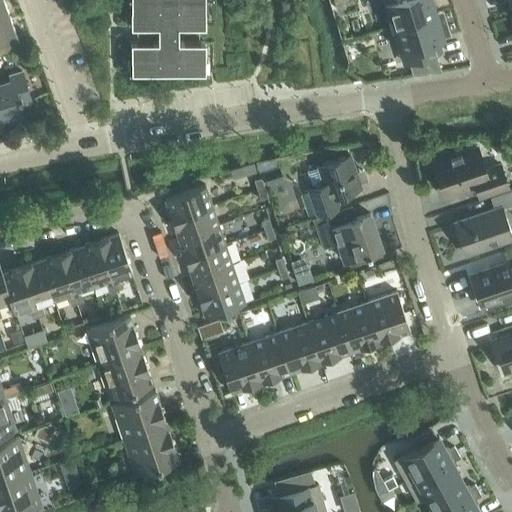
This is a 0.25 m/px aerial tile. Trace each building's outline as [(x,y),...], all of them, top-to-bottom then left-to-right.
[(3,0),(0,0),(0,21),(10,18),(3,0)] [(130,0),(130,27),(158,27),(158,42),(131,42),(131,71),(128,71),(128,72),(208,72),(208,71),(205,71),(205,42),(178,42),(178,26),(205,26),(204,0),(130,0)] [(384,0),(393,26),(435,13),(430,0),(384,0)] [(435,13),(393,26),(404,63),(422,57),(435,53),(438,52),(435,40),(442,37),(435,13)] [(10,18),(0,21),(0,44),(17,39),(10,18)] [(435,53),(422,57),(426,72),(440,70),(435,53)] [(0,115),(2,114),(3,117),(21,112),(19,104),(30,100),(22,72),(9,75),(11,81),(0,84),(0,115)] [(451,160),(434,166),(444,194),(478,182),(483,195),(507,187),(500,164),(485,169),(478,148),(450,157),(451,160)] [(324,183),(309,189),(317,215),(340,207),(336,196),(361,187),(350,155),(318,166),(324,183)] [(267,183),(282,178),(279,167),(263,172),(267,183)] [(254,180),(257,189),(264,187),(261,178),(254,180)] [(165,198),(172,219),(212,205),(205,185),(165,198)] [(264,187),(257,189),(260,199),(268,197),(264,187)] [(511,189),(490,197),(494,209),(454,223),(465,253),(511,237),(511,234),(503,208),(511,204),(511,189)] [(212,205),(172,219),(178,238),(218,224),(212,205)] [(341,209),(313,218),(323,248),(338,243),(344,260),(366,253),(367,255),(371,253),(370,251),(382,248),(370,213),(345,222),(341,209)] [(261,221),(264,230),(272,227),(268,218),(261,221)] [(218,224),(178,238),(185,257),(225,244),(218,224)] [(272,227),(264,230),(268,240),(275,237),(272,227)] [(118,233),(98,240),(115,290),(122,288),(118,278),(132,273),(118,233)] [(98,240),(79,246),(92,286),(105,282),(109,292),(115,290),(98,240)] [(225,244),(185,257),(191,277),(231,263),(225,244)] [(79,246),(59,253),(77,303),(83,301),(79,291),(92,286),(79,246)] [(511,249),(505,252),(508,262),(472,275),(482,305),(511,294),(511,249)] [(59,253),(40,260),(54,299),(67,295),(70,306),(77,303),(59,253)] [(274,259),(278,268),(285,266),(282,257),(274,259)] [(40,260),(21,266),(38,317),(44,314),(41,304),(54,299),(40,260)] [(231,263),(191,277),(198,296),(238,282),(231,263)] [(0,266),(0,316),(1,316),(0,312),(0,305),(10,302),(11,301),(1,273),(2,273),(0,266)] [(21,266),(2,273),(1,273),(11,301),(10,302),(14,313),(28,308),(32,319),(38,317),(21,266)] [(285,266),(278,268),(281,278),(288,276),(285,266)] [(238,282),(198,296),(205,316),(245,303),(238,282)] [(397,291),(366,301),(380,341),(410,331),(397,291)] [(366,301),(337,312),(350,351),(380,341),(366,301)] [(337,312),(307,322),(321,361),(350,351),(337,312)] [(86,329),(98,364),(141,349),(129,314),(86,329)] [(307,322),(278,332),(291,371),(321,361),(307,322)] [(21,329),(11,332),(15,343),(24,340),(21,329)] [(278,332),(248,342),(261,382),(291,371),(278,332)] [(511,333),(494,340),(505,372),(511,369),(511,333)] [(261,382),(248,342),(217,352),(231,392),(261,382)] [(141,349),(98,364),(110,399),(153,384),(141,349)] [(50,382),(34,387),(37,396),(53,390),(50,382)] [(112,404),(123,440),(167,425),(155,390),(112,404)] [(4,396),(0,396),(0,436),(16,431),(4,396)] [(76,404),(63,409),(65,416),(79,411),(76,404)] [(167,425),(123,440),(135,475),(179,460),(167,425)] [(0,442),(0,481),(30,471),(18,436),(0,442)] [(449,456),(446,451),(438,436),(395,460),(405,480),(449,456)] [(416,499),(459,475),(452,461),(460,457),(457,452),(454,447),(446,451),(449,456),(405,480),(416,499)] [(73,459),(60,463),(63,472),(76,467),(73,459)] [(30,471),(0,481),(0,511),(24,511),(42,506),(30,471)] [(303,472),(275,480),(279,495),(308,487),(303,472)] [(388,489),(397,484),(392,475),(383,480),(388,489)] [(459,475),(416,499),(416,500),(425,495),(433,511),(436,511),(469,494),(472,499),(480,495),(478,490),(475,485),(467,489),(459,475)] [(278,509),(270,511),(326,511),(318,484),(308,487),(279,495),(274,497),(278,509)] [(479,511),(472,499),(469,494),(436,511),(479,511)]
